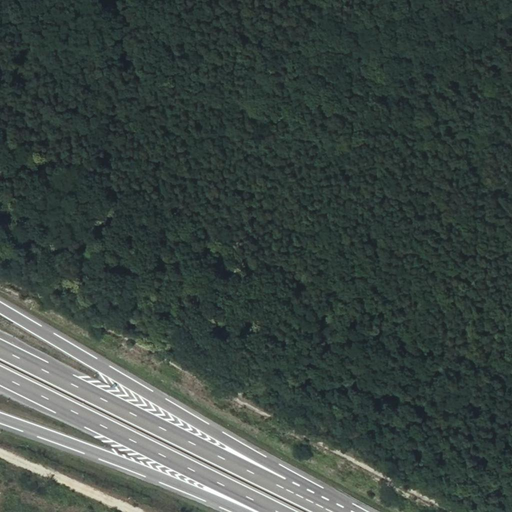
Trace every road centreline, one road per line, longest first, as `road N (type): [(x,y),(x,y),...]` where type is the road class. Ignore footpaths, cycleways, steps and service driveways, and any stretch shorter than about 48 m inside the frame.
road 1 (track): [(511,373),(0,135)]
road 2 (track): [(0,271),(457,511)]
road 3 (track): [(227,391),(424,0)]
road 4 (trunk): [(282,487),(250,453),(0,307)]
road 5 (trunk): [(282,487),(0,348)]
road 6 (trunk): [(0,374),(279,511)]
road 7 (trunk): [(0,418),(244,511)]
road 8 (track): [(0,449),(133,511)]
